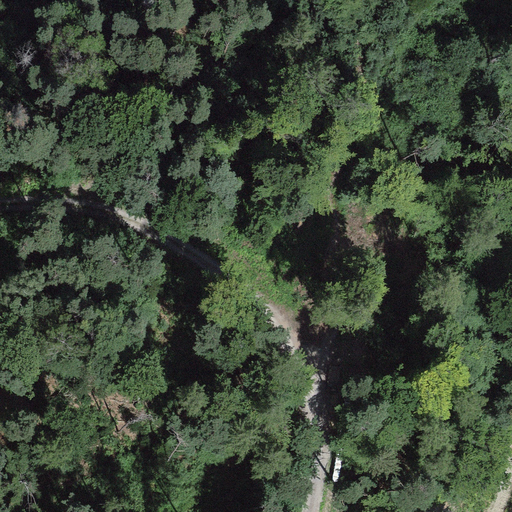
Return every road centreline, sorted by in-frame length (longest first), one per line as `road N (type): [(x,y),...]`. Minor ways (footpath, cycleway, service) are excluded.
road 1 (track): [(315,366),(288,319),(257,291),(162,230),(115,211),(0,201)]
road 2 (track): [(308,511),(320,441),(315,366)]
